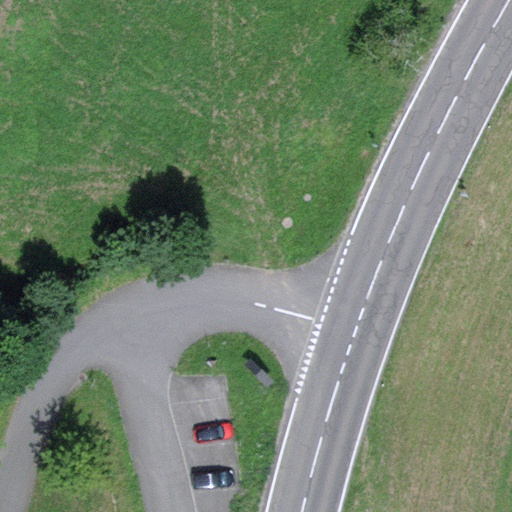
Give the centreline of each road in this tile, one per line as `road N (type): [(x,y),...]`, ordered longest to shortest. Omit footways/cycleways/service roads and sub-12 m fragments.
road 1 (primary): [(356,326),(402,208),(508,0)]
road 2 (residential): [(135,318),(94,337),(62,371),(37,412),(5,511)]
road 3 (residential): [(356,326),(193,297),(135,318)]
road 4 (residential): [(135,318),(172,511)]
road 5 (primary): [(302,511),(356,326)]
